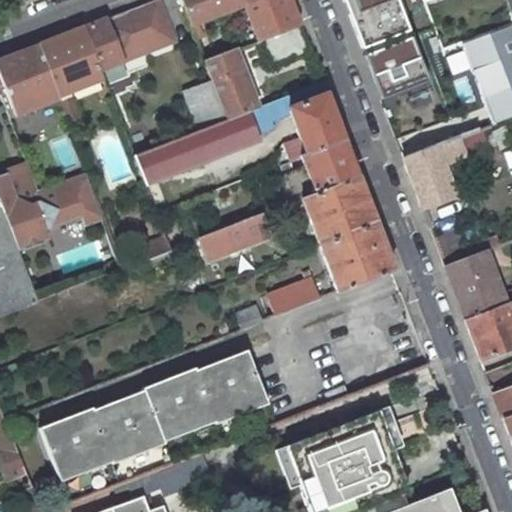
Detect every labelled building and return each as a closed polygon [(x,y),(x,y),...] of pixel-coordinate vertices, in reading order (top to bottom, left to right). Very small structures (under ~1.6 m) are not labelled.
[(170,33),(157,0),(154,0),(152,1),(119,14),(82,28),(98,71),(166,43),(170,33)] [(288,0),(180,0),(181,2),(195,39),(202,37),(199,24),(242,8),(255,42),(259,40),(298,26),(288,0)] [(394,0),(341,0),(380,100),(426,82),(394,0)] [(483,101),(492,125),(511,116),(511,23),(484,34),(461,43),(483,101)] [(298,26),(259,40),(270,67),(292,59),(291,57),(308,51),(298,26)] [(72,94),(103,82),(100,74),(98,71),(82,28),(37,46),(45,68),(43,69),(55,100),(58,100),(67,96),(72,94)] [(0,98),(9,119),(13,117),(52,102),(55,100),(43,69),(45,68),(37,46),(0,59),(0,98)] [(237,49),(203,62),(210,81),(225,120),(244,113),(259,107),(237,49)] [(210,81),(183,92),(198,130),(225,120),(210,81)] [(282,142),(287,156),(298,151),(303,166),(284,174),(294,200),(356,176),(321,83),(312,87),(303,90),(267,104),(259,107),(244,113),(255,135),(273,128),(270,121),(289,114),(298,136),(282,142)] [(58,100),(65,119),(74,115),(67,96),(58,100)] [(154,147),(132,156),(144,185),(257,141),(255,135),(244,113),(225,120),(198,130),(154,147)] [(479,157),(470,133),(403,159),(422,210),(455,196),(449,181),(464,175),(458,159),(464,157),(466,162),(479,157)] [(0,207),(37,193),(25,161),(13,165),(4,169),(6,173),(0,174),(0,207)] [(37,193),(0,207),(12,239),(37,229),(45,233),(81,219),(85,228),(103,221),(84,174),(37,193)] [(294,200),(283,205),(287,215),(303,208),(318,246),(375,225),(356,176),(294,200)] [(0,316),(37,301),(18,254),(12,239),(0,207),(0,316)] [(258,214),(198,238),(207,260),(267,237),(258,214)] [(375,225),(318,246),(336,292),(392,271),(375,225)] [(24,252),(43,245),(37,229),(12,239),(18,254),(24,252)] [(168,250),(163,237),(142,246),(147,258),(149,257),(168,250)] [(168,250),(149,257),(153,268),(174,260),(169,249),(168,250)] [(484,251),(444,267),(464,320),(504,305),(505,304),(503,297),(501,297),(484,251)] [(266,295),(274,315),(318,299),(308,272),(303,274),(305,280),(266,295)] [(505,304),(511,301),(511,292),(503,297),(505,304)] [(504,305),(464,320),(479,361),(511,348),(511,301),(505,304),(504,305)] [(235,314),(241,328),(261,321),(255,307),(235,314)] [(90,408),(38,428),(59,482),(110,462),(111,464),(163,444),(163,442),(213,422),(214,424),(266,404),(245,350),(194,370),(193,368),(141,388),(142,391),(91,410),(90,408)] [(511,387),(493,395),(501,418),(511,414),(511,387)] [(407,492),(376,411),(283,447),(273,450),(287,485),(288,489),(298,485),(308,511),(355,511),(363,509),(371,506),(373,511),(456,511),(448,489),(405,506),(400,494),(407,492)] [(0,413),(0,447),(12,442),(3,420),(0,413)] [(511,414),(501,418),(511,445),(511,414)] [(0,447),(0,468),(5,481),(25,473),(12,442),(0,447)] [(199,452),(134,477),(138,488),(156,481),(161,494),(176,488),(177,490),(193,484),(193,482),(208,475),(199,452)] [(138,488),(134,477),(124,481),(128,492),(138,488)] [(40,511),(31,488),(16,495),(24,511),(40,511)] [(162,511),(160,506),(146,511),(140,496),(97,511),(162,511)]
